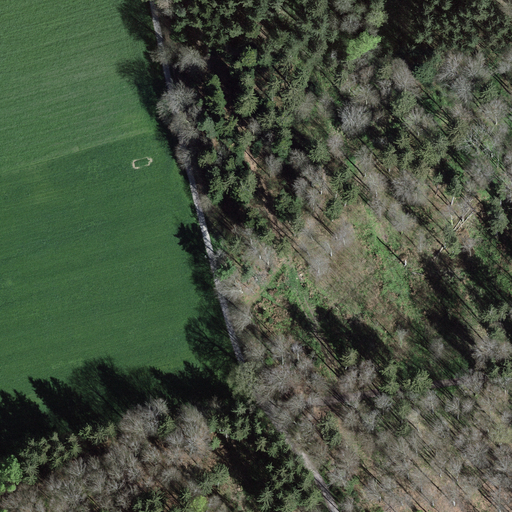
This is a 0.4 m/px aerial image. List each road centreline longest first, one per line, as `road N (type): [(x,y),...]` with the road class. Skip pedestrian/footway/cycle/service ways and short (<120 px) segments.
road 1 (track): [(332,511),(279,403),(243,366),(152,0)]
road 2 (track): [(279,403),(511,371)]
